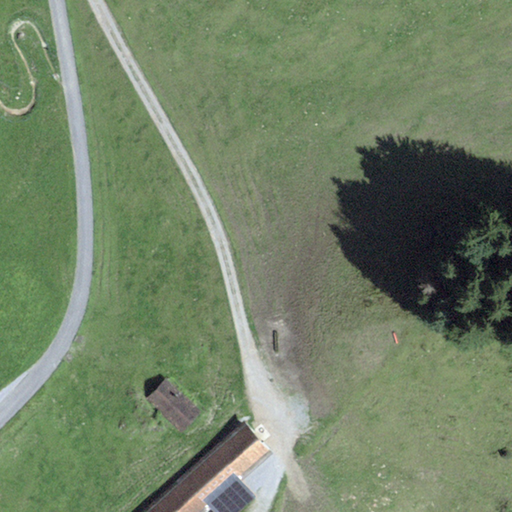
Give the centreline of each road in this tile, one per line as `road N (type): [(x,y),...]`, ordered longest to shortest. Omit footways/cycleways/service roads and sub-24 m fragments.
road 1 (unclassified): [(0,417),(58,349),(82,295),(85,188),(57,0)]
road 2 (track): [(257,393),(215,225),(96,0)]
road 3 (track): [(257,393),(291,456),(304,511)]
